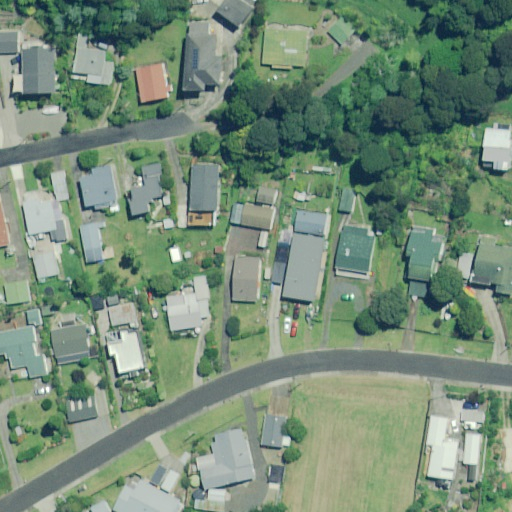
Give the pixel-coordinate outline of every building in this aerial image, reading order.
[(256,0),(227,0),(219,10),(240,28),(256,9),(252,5),(256,0)] [(358,29),(342,15),(329,30),(344,43),(358,29)] [(211,35),(211,22),(189,22),(190,89),(209,89),(209,84),(224,84),(224,55),(217,55),(217,35),(211,35)] [(308,32),(265,30),(263,64),(274,64),(274,67),(294,68),(294,65),(307,66),(308,32)] [(0,52),(20,51),(19,31),(0,31),(0,52)] [(89,34),(79,34),(75,81),(114,84),(115,64),(106,63),(107,50),(88,48),(89,34)] [(59,92),(58,48),(27,48),(27,93),(59,92)] [(170,97),(163,63),(137,69),(144,102),(170,97)] [(511,164),(511,124),(495,123),(495,129),(486,128),(483,174),(499,175),(500,169),(511,169),(511,164)] [(132,173),(121,175),(124,194),(129,194),(133,215),(153,212),(151,202),(166,199),(160,164),(142,167),(145,186),(134,188),(132,173)] [(121,204),(112,166),(92,170),(93,174),(80,177),(88,212),(121,204)] [(220,166),(194,166),(194,209),(220,209),(220,166)] [(70,198),(65,171),(52,173),(57,201),(70,198)] [(272,228),(278,188),(256,185),(253,204),(236,201),(232,222),(272,228)] [(306,200),(307,188),(295,188),(294,199),(306,200)] [(357,191),(343,189),(340,210),(354,212),(357,191)] [(70,239),(67,226),(61,202),(43,206),(39,191),(22,195),(31,234),(53,229),(56,242),(70,239)] [(0,246),(13,244),(1,193),(0,192),(0,246)] [(329,214),(296,210),(293,230),(327,234),(329,214)] [(105,259),(98,223),(81,226),(88,262),(105,259)] [(377,230),(343,225),(337,269),(344,270),(344,275),(370,279),(377,230)] [(435,228),(414,225),(407,278),(410,278),(408,294),(432,297),(437,258),(442,258),(445,237),(434,235),(435,228)] [(279,245),(273,281),(286,283),(284,296),(317,301),(327,238),(293,233),(290,247),(279,245)] [(497,238),(480,237),(476,282),(500,284),(499,293),(511,294),(511,248),(496,247),(497,238)] [(60,274),(55,251),(34,256),(39,278),(60,274)] [(259,300),(260,258),(233,257),(232,299),(259,300)] [(212,316),(207,275),(194,277),(197,302),(186,304),(185,295),(168,297),(172,330),(189,328),(204,326),(202,317),(212,316)] [(31,301),(28,280),(6,284),(9,304),(31,301)] [(137,331),(133,303),(101,308),(107,347),(114,346),(116,355),(120,354),(124,372),(147,367),(139,331),(137,331)] [(42,323),(40,309),(28,310),(30,325),(42,323)] [(92,359),(87,324),(52,329),(58,365),(92,359)] [(38,355),(32,327),(0,334),(0,357),(0,359),(12,356),(15,368),(28,365),(31,377),(48,373),(44,354),(38,355)] [(100,416),(96,396),(66,401),(70,422),(100,416)] [(485,404),(464,404),(463,421),(484,421),(485,404)] [(263,445),(292,446),(292,437),(286,436),(287,417),(265,416),(263,445)] [(449,418),(432,416),(428,444),(434,445),(430,475),(455,479),(460,440),(446,438),(449,418)] [(257,478),(246,429),(220,434),(227,465),(202,470),(206,489),(257,478)] [(467,434),(465,463),(469,463),(468,476),(478,476),(481,435),(467,434)] [(180,474),(160,464),(152,481),(172,491),(180,474)] [(120,511),(175,511),(181,501),(141,480),(132,475),(114,509),(120,511)] [(225,511),(228,491),(211,489),(209,500),(197,499),(196,509),(225,511)] [(112,511),(106,500),(92,508),(94,511),(112,511)]
